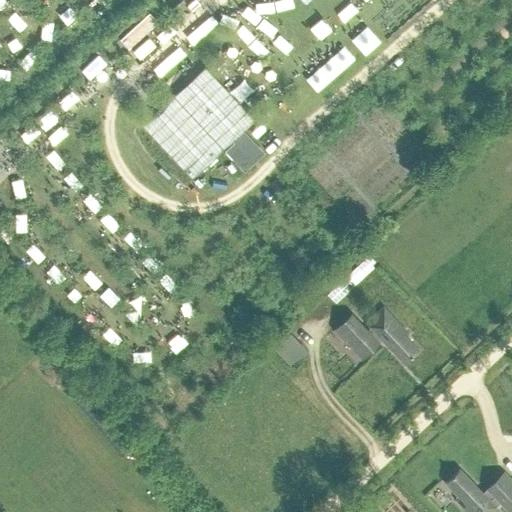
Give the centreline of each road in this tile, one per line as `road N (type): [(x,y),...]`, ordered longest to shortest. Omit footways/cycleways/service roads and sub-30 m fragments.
road 1 (track): [(447,0),(238,193),(206,207),(155,201),(127,179),(108,127),(117,91)]
road 2 (residential): [(323,511),(511,335)]
road 3 (track): [(122,83),(213,0)]
